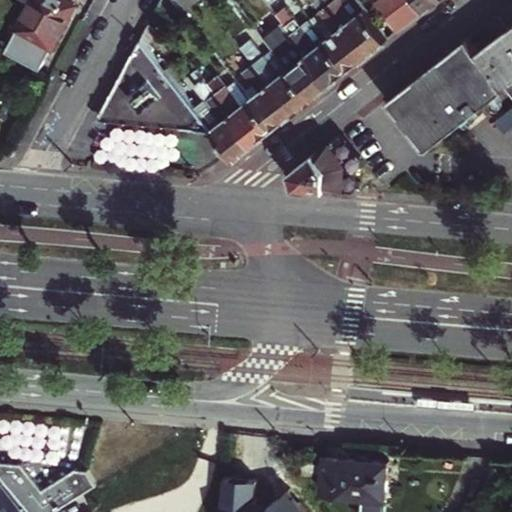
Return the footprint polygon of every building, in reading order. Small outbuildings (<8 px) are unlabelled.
[(34,0),(30,8),(7,51),(40,69),(73,7),(59,0),(34,0)] [(182,8),(176,0),(164,0),(160,8),(157,14),(169,30),(189,16),(182,8)] [(346,23),(344,25),(356,40),(359,37),(371,52),(388,38),(361,0),(348,0),(345,2),(343,0),(328,0),(331,4),(346,23)] [(383,0),(403,26),(426,8),(420,0),(383,0)] [(420,0),(426,8),(437,0),(420,0)] [(337,32),(328,39),(351,68),(371,52),(359,37),(356,40),(344,25),(346,23),(331,4),(322,11),(337,32)] [(277,13),(293,34),(309,53),(311,52),(322,67),(319,70),(330,85),(351,68),(328,39),(319,46),(303,26),(288,6),(277,13)] [(328,39),(313,19),(303,26),(319,46),(328,39)] [(152,23),(144,38),(148,43),(160,34),(152,23)] [(482,49),(508,86),(511,90),(511,34),(508,29),(482,49)] [(300,61),(290,68),(313,98),(325,89),(330,85),(319,70),(322,67),(311,52),(309,53),(293,34),(284,40),(287,45),(300,61)] [(471,34),(394,92),(430,143),(460,121),(464,126),(478,115),(475,110),(508,86),(482,49),(471,34)] [(108,105),(100,121),(214,130),(198,108),(159,58),(148,43),(144,38),(118,87),(144,101),(135,119),(108,105)] [(266,56),(251,38),(242,45),(256,63),(266,56)] [(287,45),(277,52),(290,68),(300,61),(287,45)] [(269,85),(281,100),(286,97),(296,111),(313,98),(290,68),(281,75),(266,56),(256,63),(271,83),(269,85)] [(262,91),(252,99),(276,128),(296,111),(286,97),(281,100),(269,85),(271,83),(256,63),(246,70),(262,91)] [(237,159),(255,144),(243,129),(247,126),(236,112),(234,114),(207,78),(200,69),(194,73),(201,82),(196,86),(208,101),(198,108),(214,130),(220,136),(233,153),(237,159)] [(234,114),(236,112),(247,126),(243,129),(255,144),(276,128),(252,99),(243,106),(216,71),(207,78),(234,114)] [(118,87),(108,105),(135,119),(144,101),(118,87)] [(394,92),(390,95),(427,146),(430,143),(394,92)] [(342,132),(294,170),(298,187),(355,191),(357,162),(350,161),(360,153),(342,132)] [(233,153),(220,136),(214,141),(227,157),(233,153)] [(392,463),(327,458),(324,494),(389,500),(392,463)] [(0,461),(0,475),(29,511),(54,511),(87,492),(102,483),(99,479),(94,478),(88,473),(87,467),(79,465),(47,489),(27,465),(0,461)] [(315,463),(306,462),(305,473),(314,474),(315,463)] [(93,469),(87,467),(88,473),(94,478),(99,479),(93,469)] [(29,511),(0,475),(0,511),(29,511)] [(306,511),(290,489),(277,498),(257,497),(259,479),(225,476),(222,511),(306,511)]
